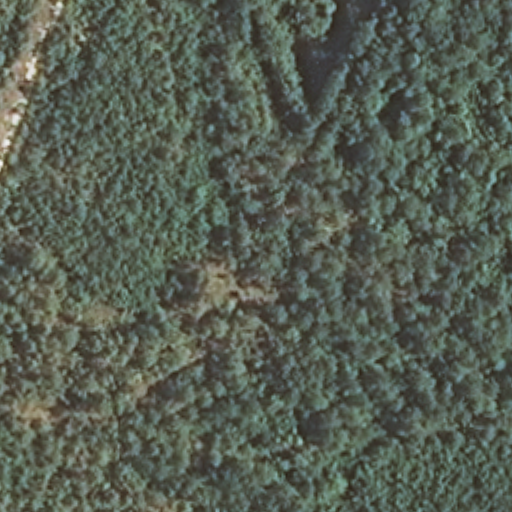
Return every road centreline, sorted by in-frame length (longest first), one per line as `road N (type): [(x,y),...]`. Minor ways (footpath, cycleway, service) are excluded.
road 1 (residential): [(250,0),(293,53),(298,84),(319,100),(355,302),(319,511)]
road 2 (residential): [(0,350),(189,0)]
